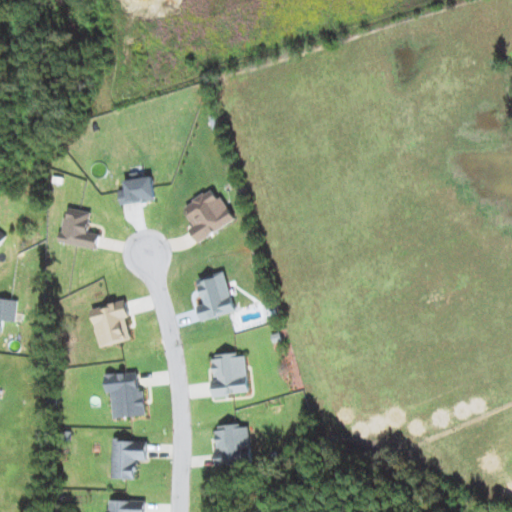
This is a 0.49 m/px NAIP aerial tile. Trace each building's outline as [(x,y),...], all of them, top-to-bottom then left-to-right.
[(157,199),(152,175),(124,180),(126,189),(119,190),(122,205),(157,199)] [(235,220),(215,187),(184,207),(195,225),(190,228),(199,243),(235,220)] [(61,242),(98,249),(100,233),(89,231),(93,211),(67,207),(61,242)] [(0,246),(9,235),(0,228),(0,246)] [(237,311),(225,271),(199,278),(206,303),(198,305),(203,321),(237,311)] [(0,321),(17,322),(18,298),(0,297),(0,321)] [(91,308),(101,347),(132,339),(127,317),(130,317),(126,300),(91,308)] [(215,396),(250,393),(246,353),(213,356),(215,379),(213,379),(215,396)] [(147,416),(145,388),(139,389),(138,371),(106,374),(108,392),(112,392),(114,418),(147,416)] [(215,427),(218,465),(253,462),(249,424),(215,427)] [(148,460),(148,440),(114,440),(113,478),(137,478),(137,460),(148,460)]
